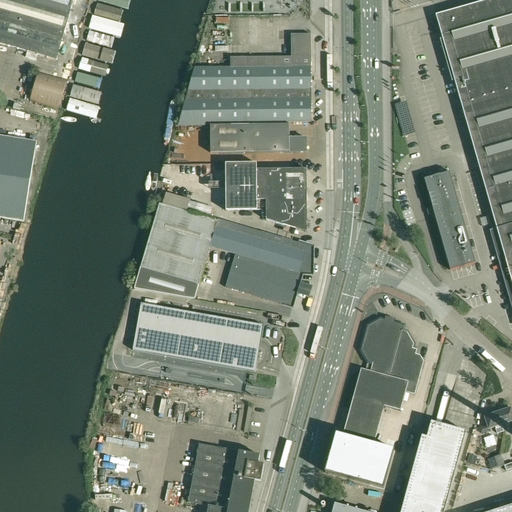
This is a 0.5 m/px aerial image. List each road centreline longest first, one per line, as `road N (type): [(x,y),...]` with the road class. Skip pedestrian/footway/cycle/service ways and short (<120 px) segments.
road 1 (unclassified): [(331,208),(323,277),(258,511)]
road 2 (unclassified): [(419,279),(387,215),(386,0)]
road 3 (primary): [(340,262),(272,511)]
road 4 (primary): [(360,252),(374,184),(371,0)]
road 5 (unknown): [(311,322),(146,294),(135,301),(127,337)]
road 6 (unclassified): [(328,0),(331,208)]
road 7 (primary): [(346,0),(349,183)]
road 8 (primary): [(312,426),(356,270)]
